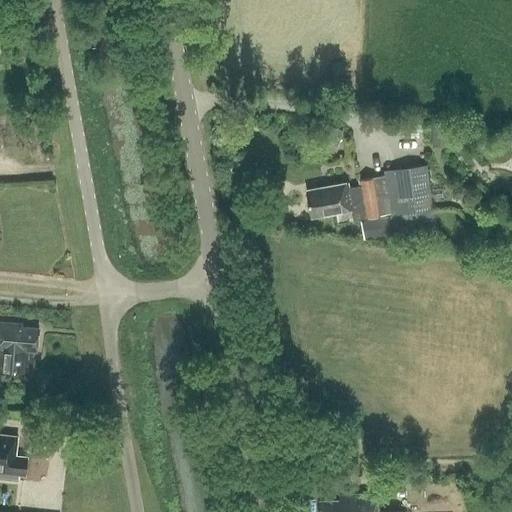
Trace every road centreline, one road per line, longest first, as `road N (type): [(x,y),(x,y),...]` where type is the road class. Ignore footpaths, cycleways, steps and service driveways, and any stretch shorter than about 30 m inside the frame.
road 1 (unclassified): [(104,303),(47,0)]
road 2 (unclassified): [(219,283),(163,0)]
road 3 (unclassified): [(261,511),(219,283)]
road 4 (unclassified): [(133,511),(104,303)]
